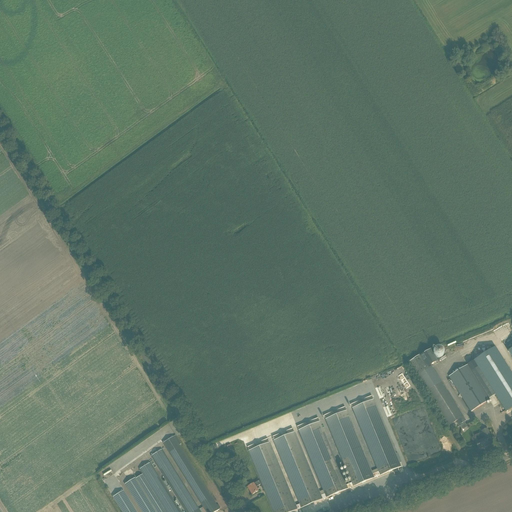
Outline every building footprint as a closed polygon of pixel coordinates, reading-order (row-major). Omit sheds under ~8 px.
[(511,375),(495,348),(474,361),(495,396),(506,412),(511,408),(511,375)] [(419,356),(408,363),(416,375),(446,422),(448,426),(456,422),(458,426),(466,421),(463,417),(460,413),(431,366),(438,362),(437,360),(436,358),(434,355),(431,350),(420,357),(419,356)] [(489,401),(467,365),(449,377),(471,412),(489,401)] [(378,472),(380,476),(401,467),(373,400),(353,408),(378,472)] [(347,411),(325,420),(346,470),(347,473),(349,476),(350,479),(351,483),(353,487),(380,476),(378,472),(373,475),(347,411)] [(325,494),(327,498),(353,487),(351,483),(346,486),(344,481),(343,478),(341,475),(340,472),(320,422),(298,431),(325,494)] [(477,442),(476,443),(478,450),(488,446),(486,440),(491,438),(487,429),(482,431),(482,433),(483,435),(476,438),(477,442)] [(321,496),(295,432),(273,441),(299,505),(301,509),(327,498),(325,494),(321,496)] [(163,443),(206,511),(216,511),(219,510),(219,509),(220,508),(218,505),(216,506),(179,446),(181,444),(175,436),(171,438),(163,443)] [(270,443),(248,452),(273,511),(293,511),(301,509),(299,505),(296,506),(270,443)] [(151,457),(185,511),(200,511),(161,450),(151,457)] [(126,485),(142,511),(180,511),(150,463),(140,470),(143,475),(136,479),(135,478),(126,485)] [(247,488),(252,495),(258,492),(256,488),(261,485),(259,481),(254,484),(253,484),(247,488)] [(113,497),(121,511),(136,511),(123,491),(113,497)]
